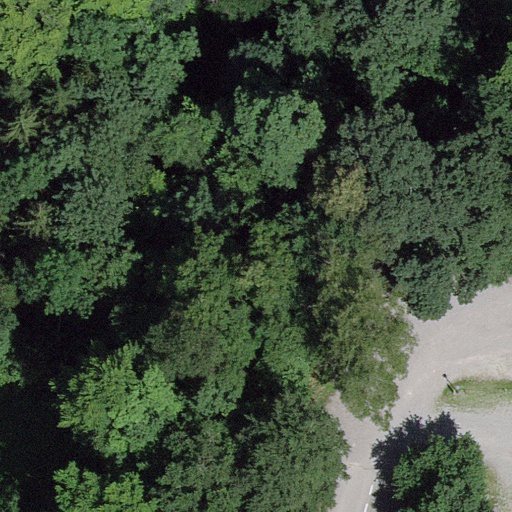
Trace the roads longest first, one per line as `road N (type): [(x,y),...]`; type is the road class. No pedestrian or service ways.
road 1 (track): [(478,0),(447,164),(452,341)]
road 2 (track): [(511,305),(452,341),(417,389),(369,511)]
